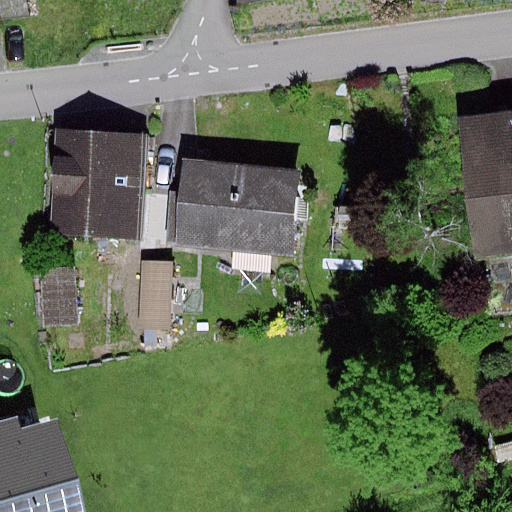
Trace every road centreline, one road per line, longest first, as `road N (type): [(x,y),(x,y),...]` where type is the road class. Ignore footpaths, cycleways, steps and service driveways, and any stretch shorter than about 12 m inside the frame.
road 1 (residential): [(181,76),(511,34)]
road 2 (residential): [(0,97),(181,76)]
